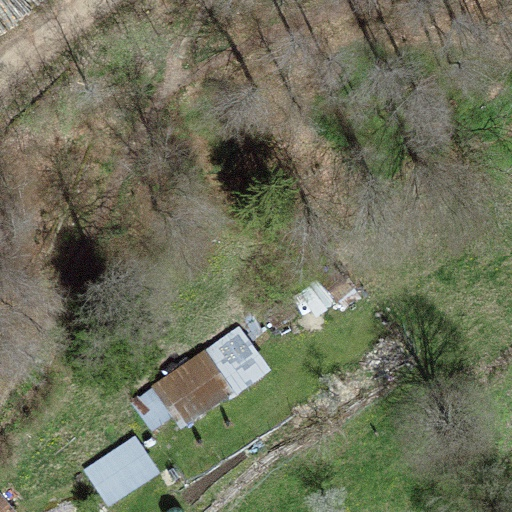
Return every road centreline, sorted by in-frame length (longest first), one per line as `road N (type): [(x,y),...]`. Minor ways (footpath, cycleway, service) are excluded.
road 1 (track): [(173,70),(0,410)]
road 2 (track): [(332,0),(173,70)]
road 3 (track): [(0,98),(100,0)]
